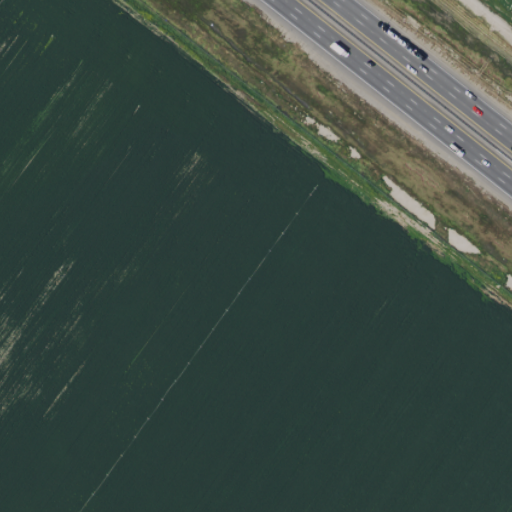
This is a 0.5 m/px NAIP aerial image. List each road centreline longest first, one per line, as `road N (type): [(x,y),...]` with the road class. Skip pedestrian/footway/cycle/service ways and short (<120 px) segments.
road 1 (motorway): [(282,0),(511,184)]
road 2 (motorway): [(511,143),(329,0)]
